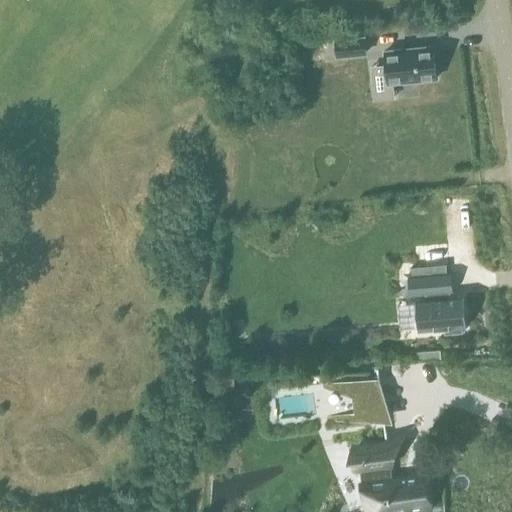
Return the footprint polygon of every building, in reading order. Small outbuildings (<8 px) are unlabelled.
[(366,53),(364,37),(336,40),(338,56),(366,53)] [(385,51),(389,83),(436,78),(433,46),(385,51)] [(448,297),(448,291),(450,291),(448,273),(420,276),(422,294),(426,293),(426,299),(416,300),(419,330),(445,328),(445,334),(463,332),(463,326),(467,326),(464,296),(448,297)] [(416,352),(417,360),(433,358),(432,351),(416,352)] [(380,380),(323,387),(323,389),(352,398),(354,413),(327,417),(327,418),(385,419),(380,380)] [(355,457),(351,459),(355,470),(361,469),(364,491),(371,507),(366,509),(367,511),(391,511),(392,511),(404,510),(404,511),(406,511),(417,511),(416,509),(429,507),(425,475),(392,479),(387,441),(368,445),(352,450),(355,457)]
